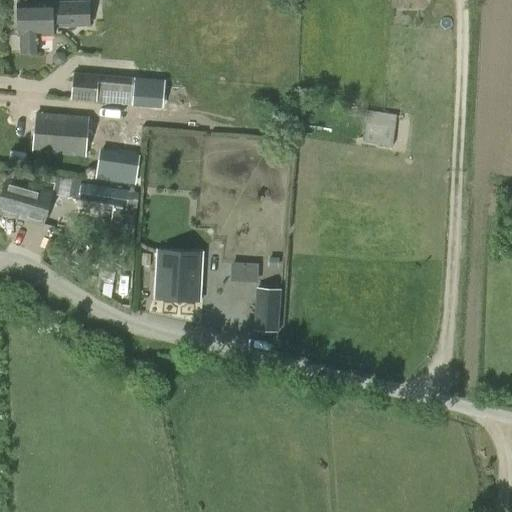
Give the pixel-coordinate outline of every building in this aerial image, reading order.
[(70,24),(70,27),(89,27),(89,3),(53,3),(53,4),(18,5),(18,36),(20,36),(20,54),(38,54),(38,37),(52,37),(52,24),(70,24)] [(70,100),(130,105),(133,78),(73,73),(70,100)] [(361,143),(391,148),(396,116),(367,111),(361,143)] [(87,118),(36,114),(33,151),(84,155),(87,118)] [(138,156),(101,150),(97,176),(134,182),(138,156)] [(52,194),(30,188),(33,176),(9,169),(6,181),(0,202),(0,213),(43,226),(52,194)] [(73,201),(136,210),(139,192),(76,183),(73,201)] [(155,299),(199,302),(201,254),(157,252),(155,299)] [(235,279),(263,281),(265,263),(236,261),(235,279)] [(279,291),(255,289),(253,329),(277,331),(279,291)]
